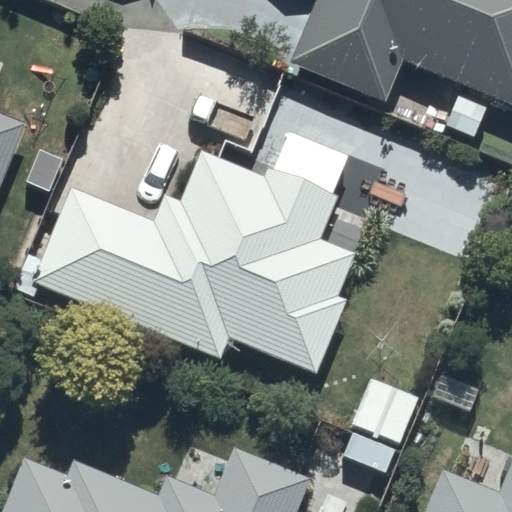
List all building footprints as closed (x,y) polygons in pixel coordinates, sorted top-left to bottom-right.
[(511,0),(317,0),(318,1),(286,83),(382,120),(397,81),(511,126),(511,0)] [(284,117),(214,88),(189,146),(260,176),(284,117)] [(0,195),(21,142),(0,134),(0,195)] [(151,237),(67,204),(46,257),(32,251),(18,285),(34,292),(31,302),(216,377),(222,360),(314,394),(341,322),(329,318),(346,270),(317,259),(334,215),(265,190),(264,194),(195,168),(176,219),(160,214),(151,237)] [(63,495),(18,477),(4,511),(297,511),(303,497),(227,468),(209,511),(201,511),(162,497),(156,511),(148,511),(68,482),(63,495)] [(511,511),(511,470),(494,511),(439,489),(429,511),(511,511)]
